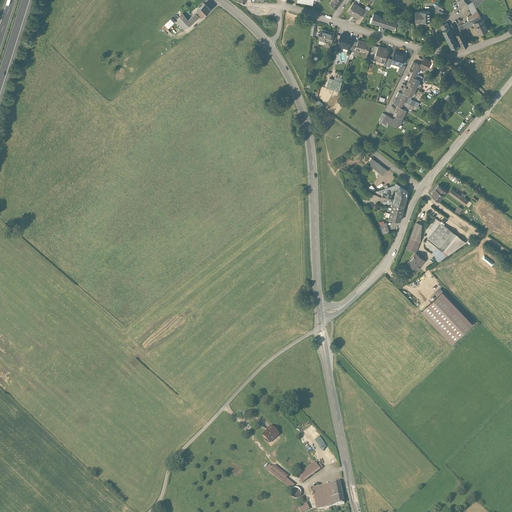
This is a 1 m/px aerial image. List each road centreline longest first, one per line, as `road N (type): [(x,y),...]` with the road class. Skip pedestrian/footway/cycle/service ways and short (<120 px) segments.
road 1 (tertiary): [(511,80),(421,189),(390,256),(345,304)]
road 2 (secondary): [(268,44),(305,116),(319,307)]
road 3 (unclassified): [(150,511),(180,452),(263,365),(321,326)]
road 4 (secondary): [(321,326),(357,511)]
road 5 (residential): [(280,6),(417,48)]
